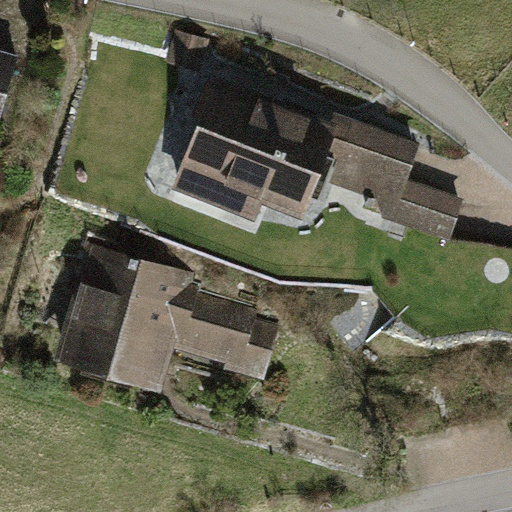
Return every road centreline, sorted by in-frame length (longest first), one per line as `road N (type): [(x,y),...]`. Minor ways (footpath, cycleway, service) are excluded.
road 1 (residential): [(511,155),(365,45),(178,0)]
road 2 (unclassified): [(365,511),(511,487)]
